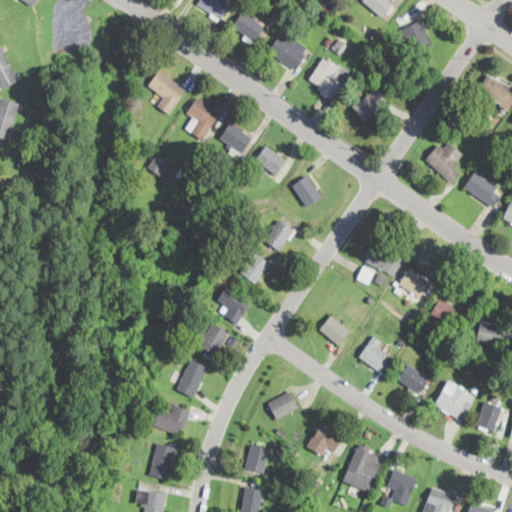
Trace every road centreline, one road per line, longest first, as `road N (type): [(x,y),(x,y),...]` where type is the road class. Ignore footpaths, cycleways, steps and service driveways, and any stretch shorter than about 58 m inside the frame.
road 1 (residential): [(505,0),(226,406),(196,511)]
road 2 (residential): [(122,0),(511,267)]
road 3 (residential): [(271,338),(432,447),(511,479)]
